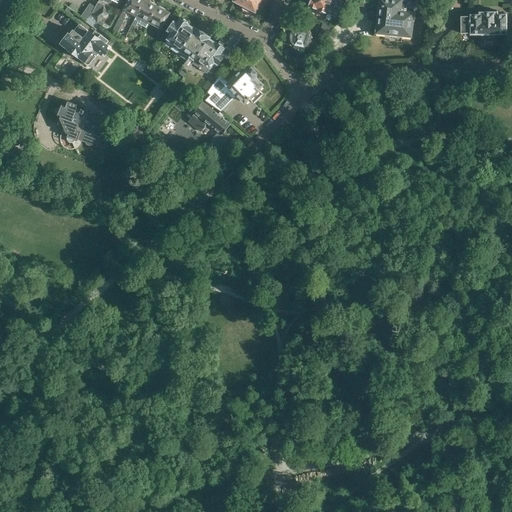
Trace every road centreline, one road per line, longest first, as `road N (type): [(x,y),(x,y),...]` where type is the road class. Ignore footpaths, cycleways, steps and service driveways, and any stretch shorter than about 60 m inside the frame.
road 1 (residential): [(247,152),(302,95),(325,84),(511,63)]
road 2 (residential): [(284,0),(264,43),(186,0)]
